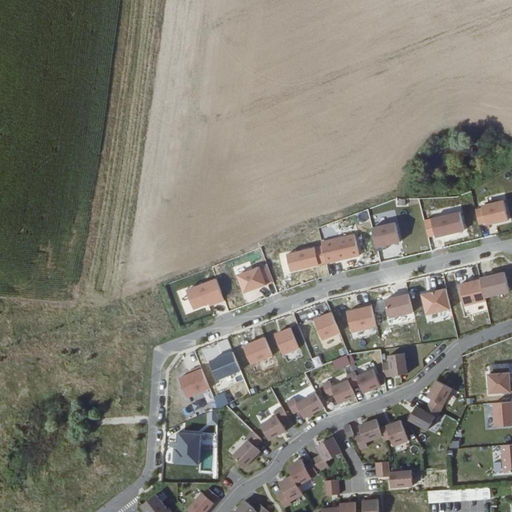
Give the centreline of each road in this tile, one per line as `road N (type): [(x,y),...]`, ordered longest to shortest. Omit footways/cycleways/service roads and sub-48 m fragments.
road 1 (residential): [(117,499),(145,477),(156,364),(168,349),(324,289),(511,243)]
road 2 (residential): [(220,511),(319,427),(401,396),(464,343),(511,325)]
